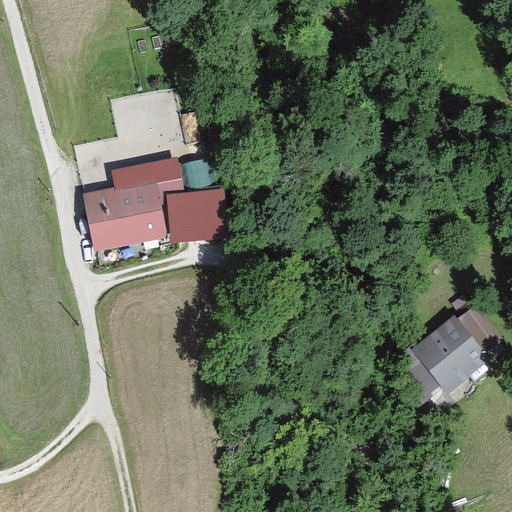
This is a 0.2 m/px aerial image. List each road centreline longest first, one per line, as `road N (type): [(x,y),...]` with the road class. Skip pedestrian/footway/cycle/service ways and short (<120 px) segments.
road 1 (track): [(101,397),(8,0)]
road 2 (track): [(0,483),(35,467),(101,397)]
